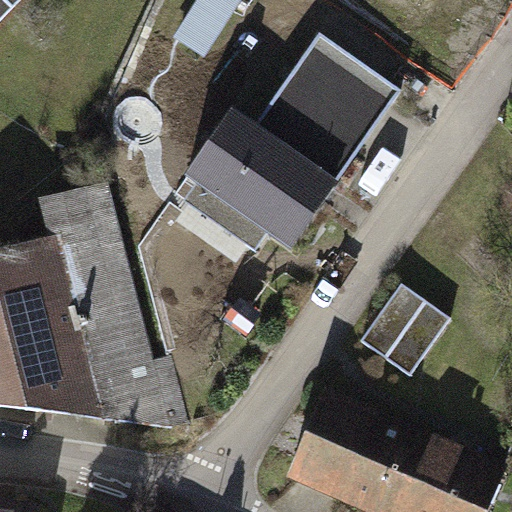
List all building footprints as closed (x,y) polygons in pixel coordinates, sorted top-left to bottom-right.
[(0,0),(0,27),(26,0),(0,0)] [(217,59),(248,0),(209,0),(187,43),(217,59)] [(361,147),(404,88),(321,28),(294,66),(307,75),(292,100),(361,147)] [(292,249),(361,147),(292,100),(269,134),(231,108),(184,176),(292,249)] [(0,405),(188,431),(115,192),(48,204),(59,249),(0,260),(0,405)] [(454,322),(403,289),(372,337),(423,370),(454,322)] [(497,511),(511,477),(511,464),(329,390),(292,481),(367,511),(497,511)] [(0,511),(7,511),(9,500),(0,499),(0,511)]
